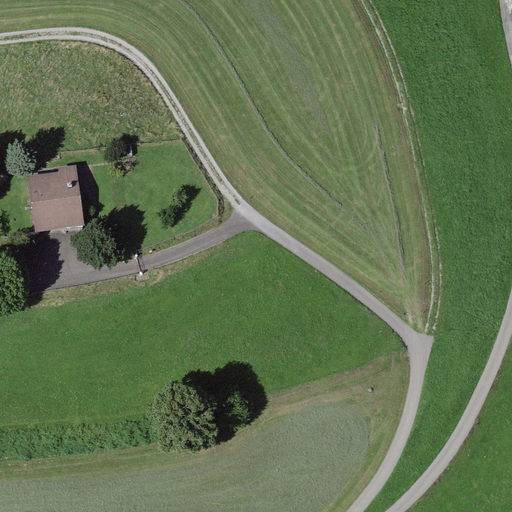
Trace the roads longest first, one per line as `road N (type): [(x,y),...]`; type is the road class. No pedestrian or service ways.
road 1 (track): [(424,354),(437,302),(433,225),(394,66),(366,0)]
road 2 (track): [(263,223),(221,179),(163,80),(119,41),(0,37)]
